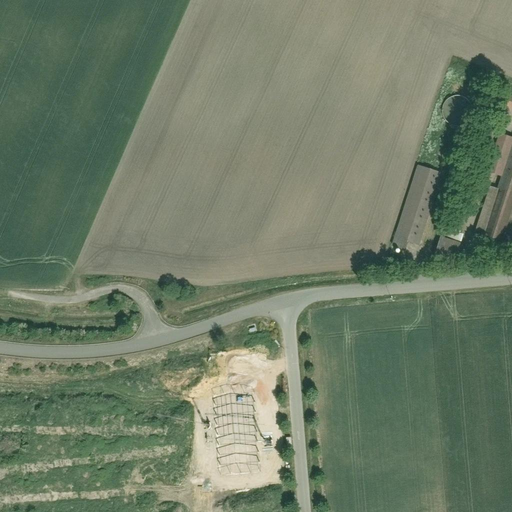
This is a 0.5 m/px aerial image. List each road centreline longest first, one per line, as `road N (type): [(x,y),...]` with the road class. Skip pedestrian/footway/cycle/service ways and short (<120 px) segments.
road 1 (residential): [(285,303),(110,353),(0,351)]
road 2 (residential): [(511,278),(285,303)]
road 3 (residential): [(305,511),(285,303)]
road 4 (track): [(159,342),(145,305),(129,292),(69,302),(10,296)]
